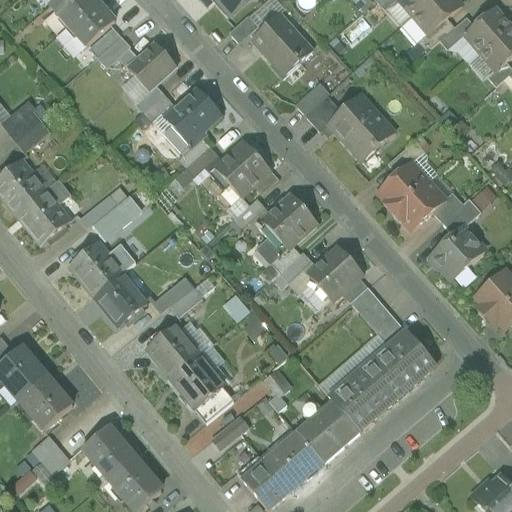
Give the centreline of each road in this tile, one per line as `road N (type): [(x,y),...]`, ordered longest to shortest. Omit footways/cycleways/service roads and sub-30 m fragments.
road 1 (residential): [(511,398),(144,0)]
road 2 (residential): [(217,511),(0,243)]
road 3 (residential): [(511,407),(390,511)]
